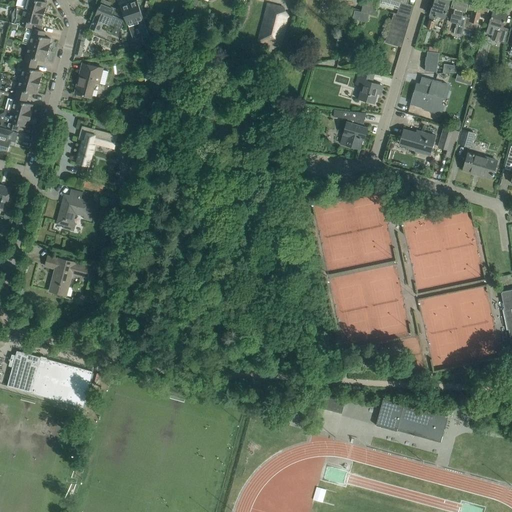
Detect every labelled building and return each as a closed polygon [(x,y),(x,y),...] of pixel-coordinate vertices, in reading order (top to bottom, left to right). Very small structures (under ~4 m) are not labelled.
[(46,2),(40,0),(39,0),(17,0),(16,6),(17,6),(44,14),(46,7),(45,7),(46,2)] [(101,0),(101,3),(91,28),(99,31),(103,22),(121,29),(124,20),(112,15),(115,8),(109,6),(111,3),(104,0),(101,0)] [(402,47),(414,5),(408,3),(408,0),(393,0),(400,2),(397,14),(392,13),(384,41),(402,47),(401,47),(402,47)] [(446,14),(447,11),(446,11),(449,3),(449,0),(435,0),(433,8),(432,7),(427,27),(433,29),(436,15),(444,18),(445,14),(446,14)] [(462,15),(463,10),(466,11),(468,4),(469,0),(452,0),(451,7),(454,8),(453,14),(452,14),(450,22),(456,24),(454,34),(461,36),(463,28),(466,16),(462,15)] [(478,23),(481,12),(488,14),(491,1),(489,0),(470,0),(468,8),(473,10),(471,17),(466,16),(463,28),(472,30),(474,22),(478,23)] [(137,1),(122,6),(129,26),(137,24),(143,40),(148,51),(155,50),(137,1)] [(285,7),(267,2),(257,41),(282,47),(290,16),(285,7)] [(376,15),(377,9),(362,5),(361,11),(376,15)] [(43,20),(44,14),(17,6),(16,18),(13,23),(18,24),(32,28),(34,23),(40,25),(42,20),(43,20)] [(204,14),(191,10),(188,20),(200,24),(204,14)] [(503,27),(504,24),(507,14),(501,12),(500,11),(497,10),(496,10),(494,10),(490,19),(486,33),(492,35),(491,39),(504,43),(508,29),(503,27)] [(50,43),(51,39),(44,37),(46,32),(32,28),(28,45),(49,51),(50,44),(50,43)] [(83,56),(89,31),(81,29),(75,53),(83,56)] [(47,56),(49,51),(28,45),(23,62),(36,65),(38,59),(45,61),(46,56),(47,56)] [(439,52),(427,51),(427,56),(426,56),(425,64),(438,65),(439,52)] [(476,60),(474,68),(481,70),(483,61),(476,60)] [(41,76),(42,71),(35,69),(36,65),(23,62),(19,78),(40,83),(42,77),(41,76)] [(83,63),(75,93),(91,97),(95,82),(100,83),(105,85),(109,71),(103,70),(103,68),(83,63)] [(437,72),(438,65),(425,64),(426,64),(425,70),(437,72)] [(158,67),(142,72),(145,80),(161,75),(158,67)] [(375,104),(380,84),(372,82),(374,74),(365,72),(358,71),(356,80),(363,82),(358,99),(365,101),(375,104)] [(484,72),(481,72),(481,80),(491,80),(491,76),(484,76),(484,72)] [(465,75),(463,82),(470,84),(473,78),(465,75)] [(38,89),(40,83),(19,78),(14,95),(18,96),(20,90),(36,94),(37,89),(38,89)] [(416,83),(410,104),(420,107),(424,108),(424,110),(438,114),(441,105),(447,84),(442,82),(433,79),(430,87),(426,85),(420,84),(416,83)] [(32,109),(33,104),(17,100),(18,96),(14,95),(13,99),(8,98),(5,108),(10,110),(10,111),(31,117),(33,109),(32,109)] [(334,109),(333,117),(347,118),(347,122),(343,132),(340,143),(346,145),(359,149),(363,139),(364,139),(368,128),(362,126),(364,122),(363,122),(365,113),(366,114),(366,113),(348,111),(334,109)] [(29,122),(31,117),(10,111),(4,110),(3,112),(6,116),(4,121),(0,123),(0,124),(0,126),(18,131),(19,126),(26,128),(26,127),(27,127),(28,122),(29,122)] [(0,151),(7,154),(11,139),(16,140),(18,133),(0,127),(0,151)] [(117,136),(83,127),(80,139),(83,140),(77,162),(89,165),(95,142),(114,148),(117,136)] [(454,130),(444,127),(438,147),(449,149),(454,130)] [(435,135),(421,131),(420,133),(404,129),(400,144),(424,151),(425,148),(431,150),(435,135)] [(474,132),(462,129),(458,143),(470,147),(474,132)] [(492,178),(497,161),(469,152),(465,162),(463,169),(492,178)] [(8,202),(12,188),(0,185),(0,208),(5,210),(7,202),(8,202)] [(94,210),(91,209),(93,202),(81,199),(83,192),(71,189),(70,196),(65,194),(62,205),(57,223),(64,225),(63,228),(74,231),(76,223),(72,222),(75,213),(84,216),(83,219),(91,221),(94,210)] [(121,199),(110,196),(108,204),(113,205),(112,206),(118,208),(121,199)] [(66,295),(72,273),(88,278),(91,268),(75,263),(75,262),(68,260),(58,258),(50,291),(59,293),(66,295)] [(106,264),(95,261),(92,269),(104,272),(106,264)] [(511,289),(502,291),(501,293),(504,309),(508,329),(509,329),(511,345),(511,289)] [(13,367),(7,386),(31,392),(57,399),(63,400),(63,401),(83,406),(87,391),(86,391),(88,386),(89,387),(93,371),(47,358),(47,359),(41,358),(41,357),(17,350),(15,359),(11,358),(12,358),(11,357),(9,365),(13,367)] [(511,354),(503,356),(504,357),(505,364),(511,362),(511,354)] [(342,413),(345,400),(323,394),(320,407),(342,413)] [(441,442),(448,417),(383,399),(376,425),(397,431),(397,430),(441,442)]
